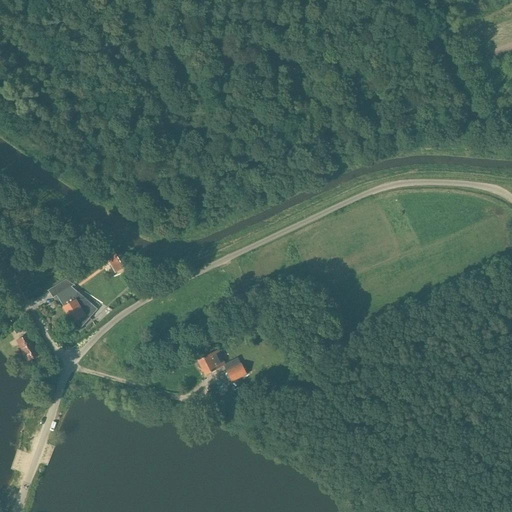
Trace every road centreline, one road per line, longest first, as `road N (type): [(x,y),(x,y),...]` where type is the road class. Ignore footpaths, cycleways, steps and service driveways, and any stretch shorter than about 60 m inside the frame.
road 1 (unclassified): [(68,362),(153,294),(373,189),(451,181),(511,198)]
road 2 (unclassified): [(17,511),(68,362)]
road 3 (unclassified): [(68,362),(0,256)]
